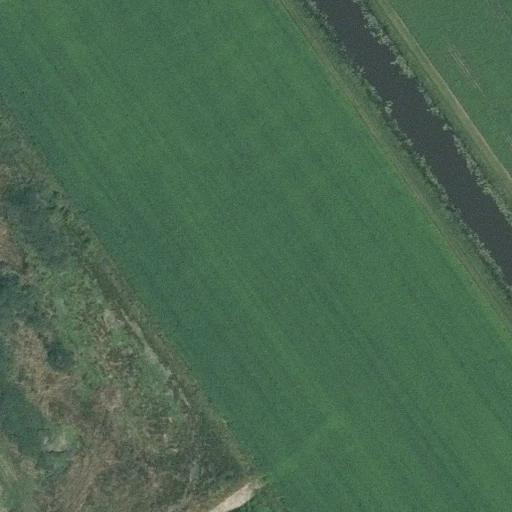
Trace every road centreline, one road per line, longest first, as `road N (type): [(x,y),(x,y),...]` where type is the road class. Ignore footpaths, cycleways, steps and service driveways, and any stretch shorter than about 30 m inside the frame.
road 1 (track): [(511,324),(286,0)]
road 2 (track): [(511,186),(382,0)]
